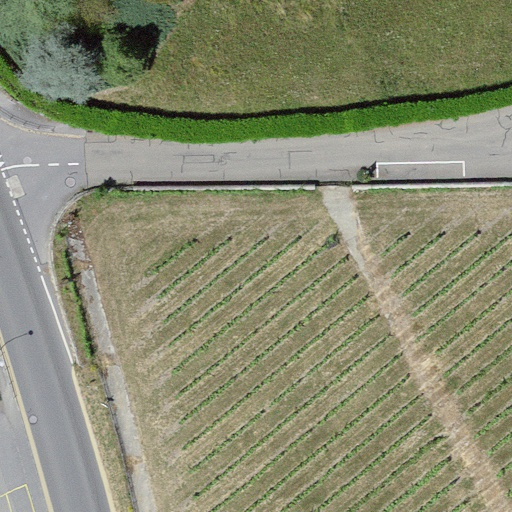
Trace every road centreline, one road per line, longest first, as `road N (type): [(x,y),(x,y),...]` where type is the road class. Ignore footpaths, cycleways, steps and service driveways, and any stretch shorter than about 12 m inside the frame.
road 1 (residential): [(0,158),(511,140)]
road 2 (track): [(500,511),(336,186),(324,146)]
road 3 (secondary): [(0,239),(80,511)]
